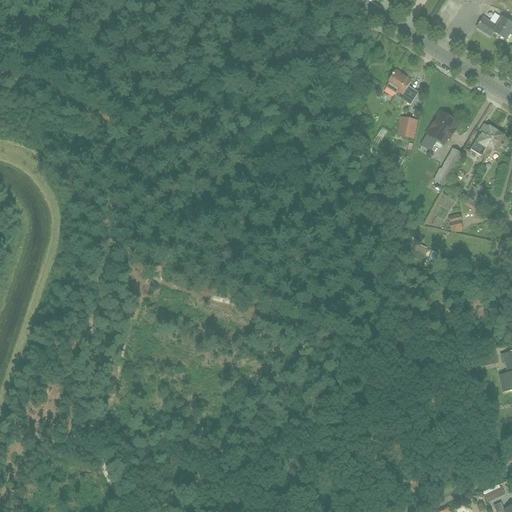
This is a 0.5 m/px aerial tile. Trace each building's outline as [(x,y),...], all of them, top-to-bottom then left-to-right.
[(443,14),(453,18),(456,13),(445,9),(443,14)] [(511,23),(503,18),(502,19),(494,13),(489,21),(483,18),(477,28),(491,37),(494,32),(506,40),(510,35),(511,36),(511,23)] [(385,88),(397,95),(396,97),(411,106),(418,93),(409,87),(412,81),(396,71),(389,82),(385,88)] [(462,125),(472,120),(469,115),(466,116),(462,109),(456,113),(462,125)] [(432,140),(432,138),(444,145),(448,139),(455,129),(458,123),(452,119),(452,117),(449,115),(447,116),(441,112),(427,134),(427,136),(418,134),(415,152),(423,154),(422,155),(431,157),(434,141),(432,140)] [(414,140),(418,121),(401,118),(397,136),(414,140)] [(471,150),(483,157),(497,132),(486,125),(471,150)] [(497,132),(483,157),(488,160),(494,151),(499,154),(509,139),(497,132)] [(445,187),(462,154),(453,149),(442,170),(440,169),(433,181),(445,187)] [(485,202),(488,196),(472,186),(469,192),(485,202)] [(482,207),(485,202),(469,192),(466,197),(482,207)] [(485,209),(479,206),(469,199),(465,205),(482,215),(485,209)] [(451,225),(449,225),(452,233),(454,232),(455,233),(462,232),(462,230),(463,230),(461,220),(462,220),(460,214),(448,217),(451,225)] [(485,352),(487,359),(480,360),(482,367),(498,363),(495,349),(485,352)] [(504,393),(511,390),(511,361),(506,363),(507,368),(511,367),(511,373),(501,375),(504,393)] [(490,504),(507,497),(504,489),(487,495),(490,504)] [(496,511),(511,511),(511,506),(504,510),(501,503),(494,506),(496,511)]
